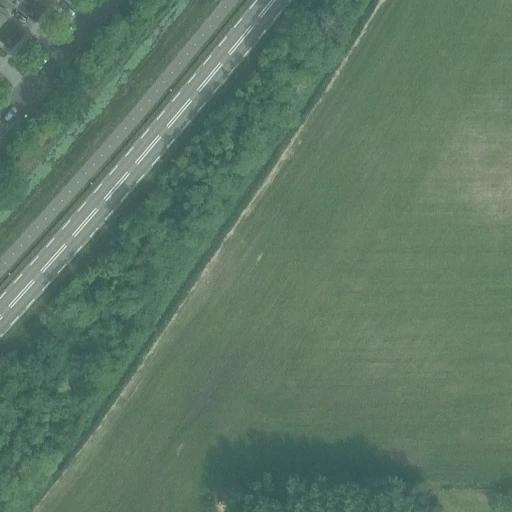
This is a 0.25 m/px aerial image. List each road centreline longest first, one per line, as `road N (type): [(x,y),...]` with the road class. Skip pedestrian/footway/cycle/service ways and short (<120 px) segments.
road 1 (secondary): [(0,320),(269,0)]
road 2 (residential): [(0,125),(106,0)]
